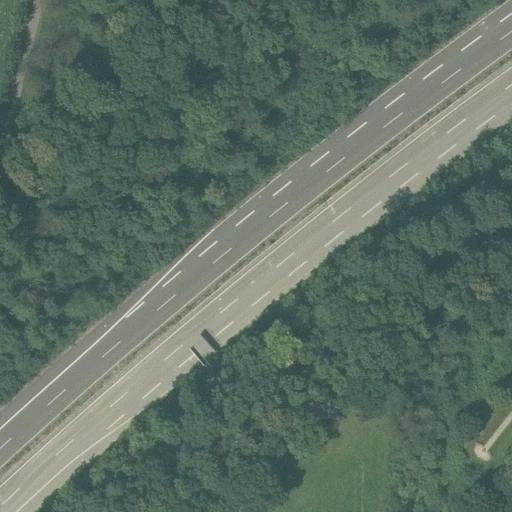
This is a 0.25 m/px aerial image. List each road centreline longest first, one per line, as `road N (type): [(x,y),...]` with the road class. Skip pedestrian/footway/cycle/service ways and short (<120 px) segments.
road 1 (motorway): [(0,506),(333,219),(511,85)]
road 2 (motorway): [(511,32),(180,289),(0,452)]
road 3 (track): [(0,146),(38,0)]
